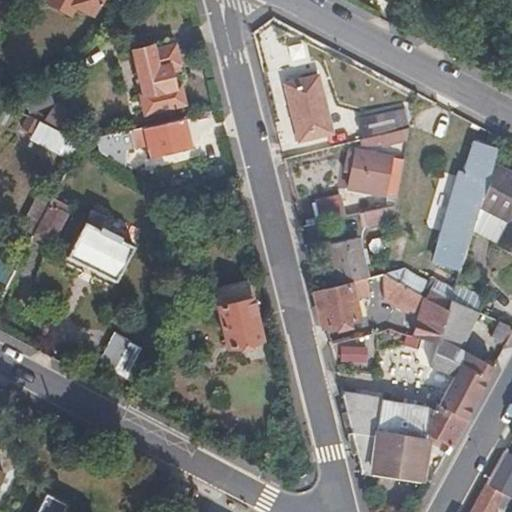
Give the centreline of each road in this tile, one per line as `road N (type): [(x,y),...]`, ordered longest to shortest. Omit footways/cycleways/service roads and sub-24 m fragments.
road 1 (residential): [(343,511),(218,0)]
road 2 (tertiary): [(0,358),(294,511)]
road 3 (residential): [(291,0),(511,116)]
road 4 (tertiary): [(511,385),(441,511)]
